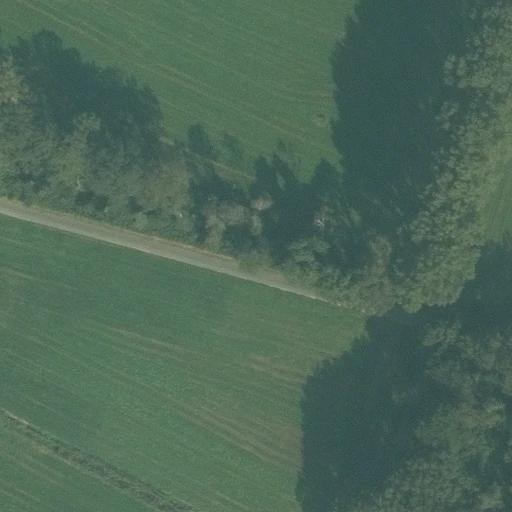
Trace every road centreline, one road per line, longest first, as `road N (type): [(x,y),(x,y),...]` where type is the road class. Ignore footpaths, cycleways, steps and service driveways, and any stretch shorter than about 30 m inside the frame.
road 1 (unclassified): [(511,345),(0,207)]
road 2 (track): [(511,413),(473,429),(453,470),(469,486),(473,511)]
